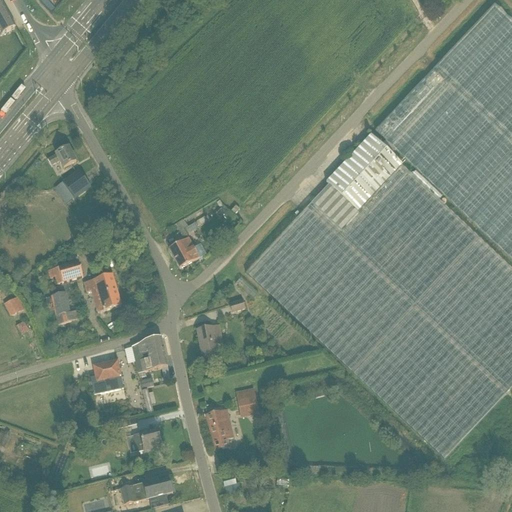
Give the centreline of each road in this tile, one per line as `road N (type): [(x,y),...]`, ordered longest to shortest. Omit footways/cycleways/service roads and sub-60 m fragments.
road 1 (unclassified): [(171,294),(214,268),(469,0)]
road 2 (unclassified): [(171,294),(62,86)]
road 3 (unclassified): [(215,511),(171,328)]
road 4 (unclassified): [(0,379),(171,328)]
